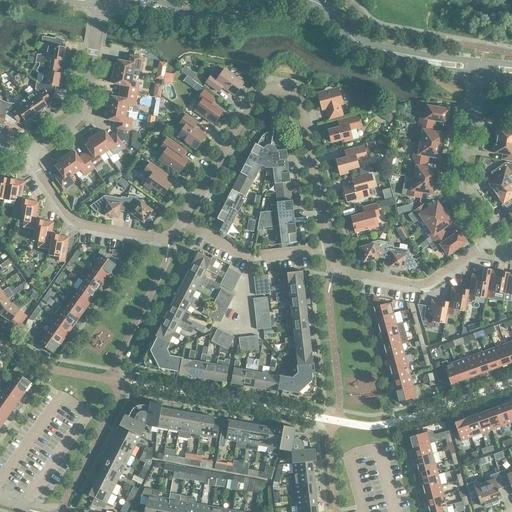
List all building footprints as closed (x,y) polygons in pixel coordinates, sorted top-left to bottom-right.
[(66,57),(70,50),(68,50),(69,48),(64,47),(65,40),(63,40),(56,37),(55,38),(44,36),(44,37),(43,44),(49,46),(47,54),(37,55),(36,63),(63,67),(64,61),(65,57),(67,58),(66,57)] [(114,72),(133,75),(134,69),(142,70),(144,58),(131,56),(130,62),(118,60),(117,65),(115,64),(114,72)] [(56,86),(56,87),(61,88),(62,86),(63,86),(62,78),(64,78),(63,77),(62,78),(61,74),(63,67),(36,63),(40,64),(40,65),(37,72),(38,73),(37,82),(42,83),(42,84),(56,86)] [(235,96),(244,83),(242,82),(243,79),(239,77),(237,78),(225,69),(217,80),(211,76),(206,83),(219,92),(223,87),(235,96)] [(165,72),(158,71),(157,78),(164,80),(165,72)] [(133,75),(114,72),(112,79),(115,80),(114,84),(125,86),(124,92),(137,95),(138,92),(139,83),(132,82),(133,75)] [(54,98),(56,87),(56,86),(42,84),(42,83),(37,82),(35,89),(37,92),(26,99),(38,115),(39,114),(40,115),(45,110),(46,110),(45,109),(47,106),(53,102),(51,100),(54,98)] [(162,86),(156,85),(154,97),(160,98),(162,86)] [(329,119),(342,115),(339,105),(343,104),(338,89),(332,90),(332,89),(330,88),(326,89),(325,91),(325,92),(318,94),(322,110),(328,108),(329,111),(327,111),(329,119)] [(216,99),(204,91),(198,100),(201,102),(195,111),(214,125),(223,111),(212,103),(216,99)] [(137,95),(124,92),(123,99),(112,96),(111,101),(109,100),(107,108),(127,111),(128,105),(135,106),(137,97),(137,95)] [(4,122),(16,125),(18,123),(20,125),(26,121),(29,120),(30,121),(30,120),(37,117),(37,116),(38,115),(26,99),(16,106),(14,104),(6,102),(4,122)] [(419,124),(432,126),(433,120),(446,122),(447,119),(450,111),(450,108),(440,106),(440,108),(427,106),(426,113),(421,112),(419,124)] [(377,112),(384,118),(388,112),(381,107),(377,112)] [(137,113),(127,111),(107,108),(106,115),(108,116),(107,120),(119,122),(118,129),(131,131),(133,119),(136,120),(137,113)] [(196,149),(206,136),(194,128),(197,123),(186,115),(178,125),(183,129),(178,136),(196,149)] [(360,128),(357,116),(342,120),(343,126),(328,130),(329,134),(327,136),(329,140),(331,141),(331,143),(344,139),(345,142),(353,140),(350,130),(360,128)] [(421,142),(443,146),(444,138),(443,138),(444,134),(431,132),(432,126),(419,124),(417,135),(422,136),(421,142)] [(497,141),(511,143),(511,125),(510,131),(499,129),(498,131),(496,131),(497,139),(497,141)] [(94,136),(106,153),(110,158),(125,148),(118,137),(112,141),(105,131),(102,134),(100,132),(94,136)] [(261,137),(261,139),(250,159),(262,166),(267,168),(273,132),(272,132),(270,132),(268,133),(267,133),(266,133),(265,134),(264,135),(263,136),(262,137),(261,137)] [(275,133),(274,132),(273,132),(267,168),(273,168),(286,166),(284,143),(283,141),(283,140),(282,139),(281,137),(280,136),(279,135),(278,134),(276,133),(275,133)] [(106,153),(94,136),(88,140),(89,142),(86,145),(93,154),(87,158),(95,169),(98,173),(103,169),(100,165),(104,162),(100,156),(106,153)] [(183,149),(167,138),(164,143),(169,147),(159,160),(165,164),(167,164),(180,173),(189,160),(179,154),(183,149)] [(376,148),(376,146),(375,142),(374,140),(366,143),(368,151),(376,148)] [(511,143),(497,141),(496,142),(493,150),(495,151),(494,153),(506,155),(505,161),(511,161),(511,143)] [(413,159),(425,162),(426,156),(440,158),(440,154),(441,154),(443,147),(443,146),(421,142),(420,149),(415,148),(413,159)] [(367,158),(364,146),(349,150),(350,156),(336,160),(340,175),(348,173),(347,170),(359,167),(357,161),(367,158)] [(95,169),(87,158),(82,162),(75,152),(72,155),(70,153),(64,157),(76,173),(81,170),(85,176),(95,169)] [(76,173),(64,157),(58,161),(59,163),(56,166),(60,172),(54,176),(57,179),(64,190),(74,183),(70,177),(76,173)] [(237,182),(250,188),(254,180),(255,180),(262,166),(250,159),(245,169),(243,168),(240,173),(241,173),(237,182)] [(414,178),(437,182),(437,174),(437,170),(424,167),(425,162),(413,159),(411,171),(415,172),(414,178)] [(161,171),(150,163),(143,172),(150,177),(145,185),(151,190),(153,188),(164,195),(171,185),(158,176),(161,171)] [(496,194),(511,183),(508,178),(511,175),(511,164),(505,163),(494,171),(498,177),(489,184),(490,186),(489,187),(495,193),(496,194)] [(276,193),(291,191),(290,182),(290,177),(287,177),(286,166),(273,168),(275,184),(276,193)] [(358,178),(359,184),(344,188),(347,202),(370,196),(368,189),(375,187),(371,175),(358,178)] [(8,178),(4,200),(15,202),(16,199),(22,200),(22,199),(25,184),(14,183),(15,180),(8,178)] [(437,183),(437,182),(414,178),(413,184),(404,184),(402,195),(419,198),(420,192),(433,194),(434,190),(437,183)] [(227,205),(239,211),(246,197),(246,196),(250,188),(237,182),(233,190),(232,190),(229,194),(232,196),(227,205)] [(511,183),(496,194),(497,196),(500,203),(502,202),(503,204),(511,197),(511,183)] [(291,191),(276,193),(277,202),(278,210),(260,213),(258,221),(292,217),(291,206),(293,206),(293,200),(292,201),(291,191)] [(102,215),(104,215),(104,216),(118,218),(120,211),(126,212),(129,196),(128,198),(122,197),(121,198),(105,196),(90,206),(90,207),(91,206),(91,207),(92,208),(93,210),(95,211),(96,212),(97,213),(100,214),(102,215)] [(140,221),(142,221),(144,223),(153,210),(141,202),(142,201),(137,197),(129,196),(126,212),(132,213),(132,214),(134,216),(135,217),(135,218),(136,219),(137,219),(138,220),(139,220),(140,221)] [(78,199),(71,197),(69,206),(72,209),(76,207),(78,199)] [(35,229),(37,219),(39,205),(29,203),(29,200),(22,199),(22,200),(18,220),(24,221),(23,227),(35,229)] [(427,225),(446,212),(440,205),(440,206),(437,203),(426,210),(423,205),(412,212),(419,222),(423,220),(427,225)] [(375,216),(379,215),(376,204),(363,208),(364,213),(351,217),(355,233),(378,226),(375,216)] [(239,211),(227,205),(222,215),(220,214),(217,219),(218,219),(213,228),(227,235),(239,211)] [(430,245),(444,235),(440,230),(451,223),(449,220),(450,219),(446,212),(427,225),(431,230),(427,233),(430,237),(426,240),(430,245)] [(292,217),(258,221),(257,230),(263,230),(263,228),(280,226),(282,244),(297,243),(296,233),(296,228),(293,228),(292,217)] [(37,219),(35,229),(33,241),(39,242),(38,247),(49,250),(52,234),(54,225),(43,224),(44,221),(37,219)] [(404,231),(401,227),(395,229),(398,235),(404,231)] [(444,235),(430,245),(433,250),(437,248),(440,252),(444,249),(448,255),(458,248),(460,250),(468,244),(466,242),(461,235),(460,236),(458,232),(447,240),(444,235)] [(52,234),(49,250),(48,255),(60,257),(59,261),(65,262),(69,240),(59,238),(59,235),(52,234)] [(384,259),(387,242),(379,241),(373,242),(373,244),(360,248),(360,250),(360,252),(360,254),(361,256),(361,258),(363,259),(363,262),(366,261),(368,262),(370,262),(372,261),(374,260),(375,259),(378,258),(384,259)] [(387,242),(384,259),(390,260),(389,267),(403,269),(406,269),(408,269),(410,269),(413,268),(415,267),(417,267),(418,267),(408,250),(393,247),(394,246),(387,245),(387,242)] [(103,256),(97,264),(110,274),(117,265),(109,260),(111,256),(101,249),(98,253),(103,256)] [(75,262),(79,257),(81,254),(77,251),(75,254),(71,260),(75,262)] [(215,269),(212,267),(217,259),(212,256),(211,259),(198,252),(193,263),(206,270),(212,273),(217,275),(223,279),(226,274),(219,270),(219,271),(215,269)] [(12,262),(10,259),(0,265),(0,266),(2,269),(5,268),(12,262)] [(203,276),(206,270),(193,263),(188,273),(207,283),(209,279),(203,276)] [(97,264),(90,273),(104,283),(110,274),(97,264)] [(226,274),(239,280),(242,275),(229,268),(226,274)] [(289,285),(304,283),(302,271),(287,273),(288,280),(279,281),(280,286),(289,285)] [(504,302),(505,291),(508,276),(509,273),(502,271),(501,274),(491,273),(490,277),(486,297),(487,297),(487,299),(504,302)] [(90,273),(84,282),(98,292),(104,283),(90,273)] [(188,273),(182,284),(196,291),(199,285),(205,287),(207,284),(207,283),(188,273)] [(236,286),(239,280),(226,274),(223,279),(236,286)] [(486,298),(486,297),(490,277),(483,276),(482,279),(472,277),(469,290),(468,295),(486,298)] [(233,291),(236,286),(223,279),(220,285),(233,291)] [(84,282),(78,291),(91,301),(98,292),(84,282)] [(283,297),(305,295),(304,283),(289,285),(289,292),(283,293),(275,293),(276,298),(282,297),(283,297)] [(193,297),(196,291),(182,284),(177,294),(197,304),(199,300),(193,297)] [(0,287),(0,299),(11,292),(8,288),(3,292),(0,287)] [(219,294),(232,301),(234,295),(222,289),(219,294)] [(465,312),(468,295),(469,290),(462,289),(461,292),(451,290),(449,303),(447,314),(453,315),(454,310),(465,312)] [(78,291),(71,300),(85,309),(91,301),(78,291)] [(11,292),(0,299),(0,314),(0,315),(11,304),(8,299),(14,295),(11,292)] [(195,308),(197,304),(177,294),(172,304),(185,311),(189,305),(195,308)] [(229,306),(232,301),(219,294),(216,300),(229,306)] [(290,301),(291,308),(306,306),(305,295),(283,297),(282,297),(283,302),(290,301)] [(71,300),(65,308),(79,318),(85,309),(71,300)] [(226,312),(229,306),(216,300),(213,305),(226,312)] [(447,314),(449,303),(442,301),(441,304),(431,302),(430,307),(427,325),(426,326),(432,327),(433,322),(445,324),(447,314)] [(376,318),(394,313),(391,303),(374,307),(376,318)] [(20,328),(27,316),(24,314),(20,311),(20,310),(11,304),(0,315),(11,322),(16,325),(20,328)] [(192,321),(188,320),(191,314),(185,311),(172,304),(166,315),(188,326),(192,328),(193,325),(193,324),(192,321)] [(79,318),(65,308),(61,305),(55,314),(59,317),(73,327),(79,318)] [(223,318),(226,312),(213,305),(210,311),(223,318)] [(427,325),(430,307),(417,305),(423,324),(427,325)] [(285,316),(286,320),(308,318),(306,306),(291,308),(292,315),(285,316)] [(220,323),(223,318),(210,311),(208,316),(207,317),(220,323)] [(394,313),(376,318),(379,328),(397,324),(394,313)] [(188,326),(166,315),(161,325),(175,332),(178,326),(186,330),(188,326)] [(59,317),(53,326),(66,336),(73,327),(59,317)] [(293,324),(294,331),(309,329),(308,318),(286,320),(286,325),(293,324)] [(193,325),(192,328),(194,328),(203,333),(206,328),(194,321),(193,324),(193,325)] [(467,330),(478,327),(476,321),(466,323),(467,330)] [(382,339),(405,333),(402,322),(397,324),(379,328),(382,339)] [(175,332),(161,325),(156,335),(156,336),(170,342),(173,337),(179,340),(181,335),(175,332)] [(53,326),(46,335),(60,345),(66,336),(53,326)] [(217,344),(223,331),(218,329),(211,342),(217,344)] [(286,344),(289,343),(310,341),(309,329),(294,331),(295,338),(286,339),(286,344)] [(222,347),(229,334),(223,331),(217,344),(222,347)] [(402,345),(408,343),(405,333),(382,339),(385,349),(402,345)] [(229,334),(222,347),(228,350),(234,337),(229,334)] [(54,353),(60,345),(46,335),(40,343),(36,340),(34,344),(44,351),(46,348),(54,353)] [(155,370),(156,369),(156,370),(175,374),(175,372),(179,372),(180,372),(183,359),(183,358),(171,356),(167,349),(171,342),(170,342),(156,336),(156,335),(155,335),(147,352),(147,353),(146,353),(146,354),(145,355),(145,356),(144,357),(144,358),(144,359),(144,360),(144,361),(144,362),(144,363),(145,364),(145,365),(146,365),(146,366),(146,367),(147,367),(147,368),(148,368),(149,368),(149,369),(150,369),(151,369),(152,370),(153,370),(154,370),(155,370)] [(296,347),(297,354),(312,352),(310,341),(289,343),(289,348),(296,347)] [(495,348),(502,366),(511,362),(505,344),(495,348)] [(402,345),(385,349),(388,360),(405,355),(402,345)] [(485,351),(492,370),(502,366),(495,348),(485,351)] [(180,372),(179,372),(179,374),(191,376),(194,361),(196,352),(191,351),(189,360),(183,359),(180,372)] [(475,355),(482,374),(492,370),(485,351),(475,355)] [(313,364),(313,363),(312,352),(297,354),(290,355),(290,360),(297,359),(298,365),(313,364)] [(201,362),(194,361),(191,376),(203,378),(207,356),(207,355),(206,355),(202,354),(201,362)] [(207,356),(203,378),(214,380),(217,365),(210,364),(211,357),(207,356),(207,355),(207,356)] [(405,355),(388,360),(390,370),(408,366),(405,355)] [(465,359),(472,377),(482,374),(475,355),(465,359)] [(254,387),(260,360),(256,359),(254,361),(253,365),(247,364),(246,370),(243,385),(254,387)] [(455,362),(461,381),(472,377),(465,359),(455,362)] [(225,360),(225,361),(218,360),(217,365),(214,380),(226,382),(229,367),(230,360),(225,360)] [(262,373),(263,366),(264,361),(260,360),(254,387),(266,389),(269,374),(262,373)] [(461,381),(455,362),(448,365),(447,360),(441,363),(442,367),(444,366),(451,385),(461,381)] [(231,383),(243,385),(246,370),(239,369),(240,362),(235,361),(231,383)] [(315,383),(316,382),(314,363),(313,363),(313,364),(298,365),(297,365),(298,373),(293,378),(285,376),(286,370),(281,369),(280,375),(279,376),(280,376),(277,390),(278,390),(283,391),(282,393),(301,397),(301,396),(302,396),(303,397),(304,397),(305,397),(306,397),(307,397),(309,397),(310,397),(311,396),(312,396),(313,395),(314,394),(315,393),(315,392),(316,391),(316,390),(316,389),(316,388),(316,386),(316,384),(315,383)] [(269,374),(266,389),(278,391),(278,390),(277,390),(280,376),(279,376),(274,375),(275,369),(274,368),(275,364),(271,364),(270,368),(269,374)] [(408,366),(390,370),(393,381),(411,376),(408,366)] [(17,374),(11,382),(25,392),(31,383),(24,378),(26,374),(16,367),(13,371),(17,374)] [(415,375),(411,376),(393,381),(396,391),(413,386),(412,380),(416,379),(415,375)] [(11,382),(5,391),(19,401),(25,392),(11,382)] [(413,386),(396,391),(399,402),(416,397),(413,386)] [(0,394),(2,396),(0,398),(0,400),(13,410),(19,401),(5,391),(0,387),(0,394)] [(0,400),(0,413),(6,418),(13,410),(0,400)] [(132,410),(131,412),(128,417),(125,415),(122,421),(125,423),(123,427),(140,436),(144,430),(148,433),(151,432),(152,426),(157,427),(161,408),(157,407),(157,403),(150,402),(150,406),(144,405),(143,405),(141,405),(139,405),(136,406),(135,407),(134,407),(133,408),(133,409),(132,410)] [(511,422),(511,421),(506,404),(496,408),(502,426),(511,422)] [(157,427),(168,429),(172,410),(161,408),(157,427)] [(502,426),(496,408),(485,411),(492,430),(502,426)] [(168,429),(179,431),(182,412),(172,410),(168,429)] [(492,430),(485,411),(475,415),(482,434),(492,430)] [(189,439),(190,433),(193,414),(182,412),(179,431),(178,437),(189,439)] [(200,439),(200,435),(204,416),(193,414),(190,433),(195,434),(195,438),(200,439)] [(482,434),(475,415),(465,419),(472,437),(482,434)] [(215,418),(204,416),(200,435),(217,438),(220,424),(214,423),(215,418)] [(461,441),(472,437),(465,419),(455,423),(461,441)] [(226,440),(237,442),(241,422),(229,420),(228,426),(223,425),(219,444),(225,445),(226,440)] [(241,422),(237,442),(236,448),(247,450),(251,424),(241,422)] [(258,446),(262,426),(251,424),(247,450),(257,452),(258,445),(258,446)] [(258,446),(269,447),(272,428),(262,426),(258,446)] [(118,437),(136,446),(140,436),(123,427),(118,437)] [(302,434),(300,433),(294,432),(295,428),(288,427),(288,431),(283,430),(279,449),(285,450),(284,456),(287,458),(292,458),(293,463),(312,461),(312,456),(316,456),(315,449),(311,449),(310,444),(310,442),(309,441),(309,440),(308,439),(307,437),(306,436),(304,435),(304,434),(302,434)] [(272,428),(269,447),(268,453),(278,455),(279,449),(283,430),(272,428)] [(412,448),(430,443),(427,433),(409,437),(412,448)] [(113,446),(131,455),(136,446),(118,437),(113,446)] [(415,458),(433,454),(430,443),(412,448),(415,458)] [(108,456),(126,465),(131,455),(113,446),(108,456)] [(418,469),(435,464),(433,454),(415,458),(418,469)] [(463,454),(459,455),(461,462),(468,460),(467,456),(463,454)] [(103,466),(121,474),(126,465),(108,456),(103,466)] [(293,463),(294,474),(313,472),(312,461),(293,463)] [(421,479),(438,475),(435,464),(418,469),(421,479)] [(99,475),(116,484),(121,474),(103,466),(99,475)] [(509,469),(503,471),(501,466),(498,467),(504,484),(510,482),(511,488),(511,472),(511,473),(509,469)] [(491,480),(485,483),(493,505),(499,503),(499,500),(502,499),(498,486),(504,484),(498,467),(494,468),(496,474),(490,476),(491,480)] [(294,474),(295,485),(315,482),(313,472),(294,474)] [(94,485),(111,494),(116,484),(99,475),(94,485)] [(424,490),(441,485),(438,475),(421,479),(424,490)] [(487,508),(493,505),(485,483),(479,485),(476,481),(467,484),(470,496),(477,494),(481,506),(484,505),(487,508)] [(295,485),(296,495),(316,493),(315,482),(295,485)] [(106,504),(111,494),(94,485),(88,495),(95,498),(93,503),(103,508),(106,504)] [(426,500),(444,495),(441,485),(424,490),(426,500)] [(155,511),(159,497),(152,496),(153,490),(144,488),(140,497),(147,498),(144,511),(155,511)] [(454,497),(461,494),(458,489),(451,492),(454,497)] [(296,495),(298,506),(317,504),(316,493),(296,495)] [(188,511),(191,503),(191,498),(192,497),(181,495),(180,501),(177,511),(188,511)] [(429,511),(447,506),(444,495),(426,500),(429,511)] [(166,511),(169,499),(159,497),(155,511),(166,511)] [(191,503),(188,511),(199,511),(201,505),(195,504),(196,499),(191,498),(191,503)] [(177,511),(180,501),(169,499),(166,511),(177,511)]
